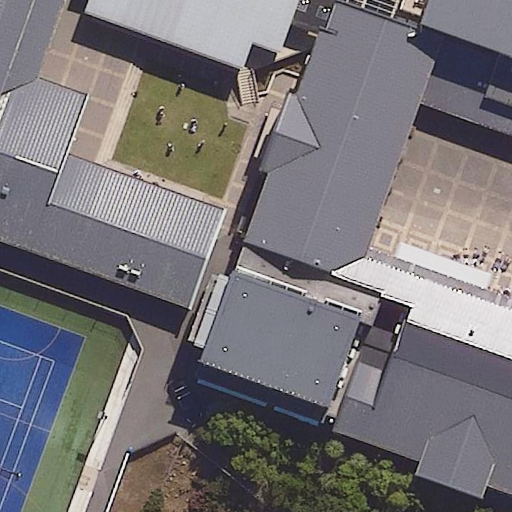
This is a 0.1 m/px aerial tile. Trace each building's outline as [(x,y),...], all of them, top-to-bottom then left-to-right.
[(83,0),(0,0),(0,227),(203,302),(244,188),(90,131),(114,65),(66,47),(83,0)] [(308,0),(111,0),(107,13),(281,76),(308,0)] [(429,26),(357,0),(338,0),(243,261),(331,294),(429,26)] [(511,0),(431,0),(425,17),(511,48),(511,0)] [(511,295),(415,260),(354,427),(511,484),(511,295)] [(366,306),(243,261),(205,363),(329,408),(366,306)]
